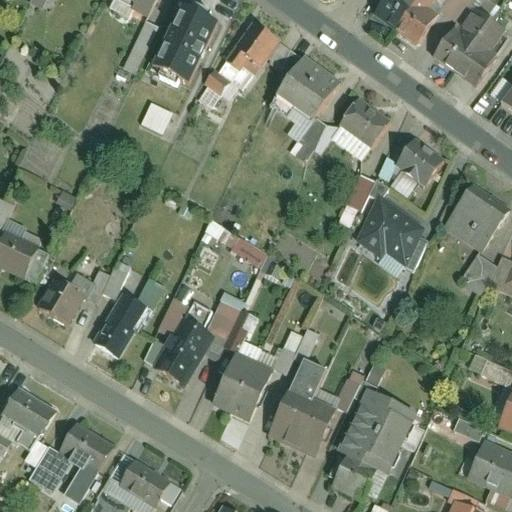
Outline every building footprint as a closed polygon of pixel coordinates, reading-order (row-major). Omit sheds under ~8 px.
[(42,12),(48,0),(30,0),(28,6),(42,12)] [(153,0),(133,0),(148,9),(153,0)] [(232,6),(224,0),(199,0),(177,30),(200,48),(232,6)] [(440,10),(426,0),(375,0),(369,13),(416,45),(440,10)] [(447,0),(439,14),(449,20),(460,0),(479,11),(486,0),(447,0)] [(473,89),(509,39),(472,13),(436,62),(473,89)] [(311,132),(340,89),(254,30),(225,73),(252,92),(267,70),(290,85),(275,107),(311,132)] [(511,81),(496,103),(511,115),(511,81)] [(386,126),(347,94),(321,126),(360,158),(386,126)] [(149,105),(139,127),(162,137),(172,115),(149,105)] [(408,198),(436,162),(404,137),(375,174),(390,186),(381,199),(355,184),(339,213),(387,236),(405,201),(408,198)] [(504,206),(467,176),(444,202),(434,215),(471,245),(504,206)] [(5,232),(0,241),(0,270),(31,288),(48,257),(5,232)] [(255,273),(267,259),(239,235),(228,248),(255,273)] [(511,235),(500,279),(511,281),(511,235)] [(69,329),(93,296),(62,274),(39,308),(69,329)] [(147,328),(119,308),(97,341),(125,360),(147,328)] [(152,366),(183,389),(216,345),(185,321),(152,366)] [(305,332),(295,353),(309,360),(319,339),(305,332)] [(288,335),(284,350),(296,353),(299,337),(288,335)] [(250,429),(272,382),(234,365),(212,412),(250,429)] [(349,374),(336,409),(347,413),(360,378),(349,374)] [(55,409),(13,382),(0,402),(0,427),(31,447),(55,409)] [(409,404),(372,390),(336,485),(364,496),(376,464),(385,468),(409,404)] [(337,419),(288,393),(266,434),(315,460),(337,419)] [(511,434),(511,409),(496,403),(488,425),(511,434)] [(93,475),(113,448),(72,419),(52,446),(93,475)] [(509,503),(511,495),(511,461),(472,443),(455,479),(509,503)] [(169,481),(134,458),(115,486),(151,509),(169,481)]
